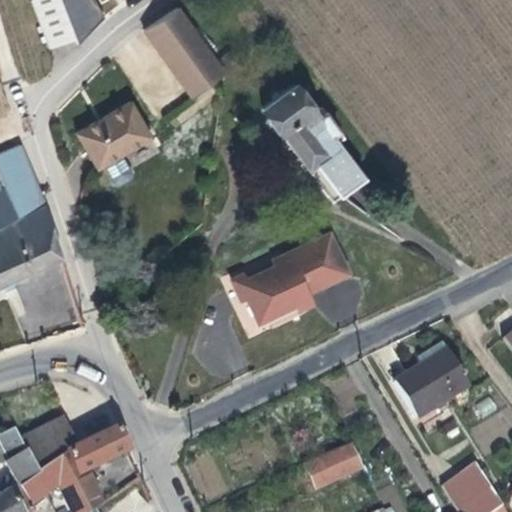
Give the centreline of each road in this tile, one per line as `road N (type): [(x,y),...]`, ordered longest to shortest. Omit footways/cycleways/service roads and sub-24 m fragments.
road 1 (residential): [(74,359),(97,330),(35,125),(114,28),(160,0)]
road 2 (residential): [(511,272),(152,435)]
